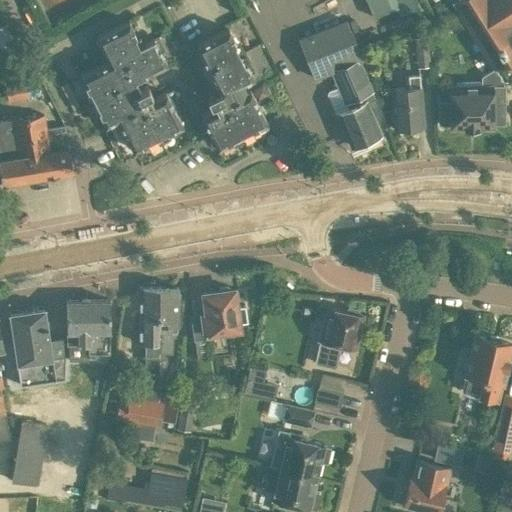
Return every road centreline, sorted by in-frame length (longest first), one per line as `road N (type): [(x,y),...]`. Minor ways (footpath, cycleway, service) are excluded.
road 1 (residential): [(356,511),(410,286)]
road 2 (primary): [(93,251),(309,211)]
road 3 (primary): [(309,211),(437,193),(511,198)]
road 4 (residential): [(410,286),(328,273),(317,260),(309,211)]
road 5 (residential): [(93,251),(66,108)]
